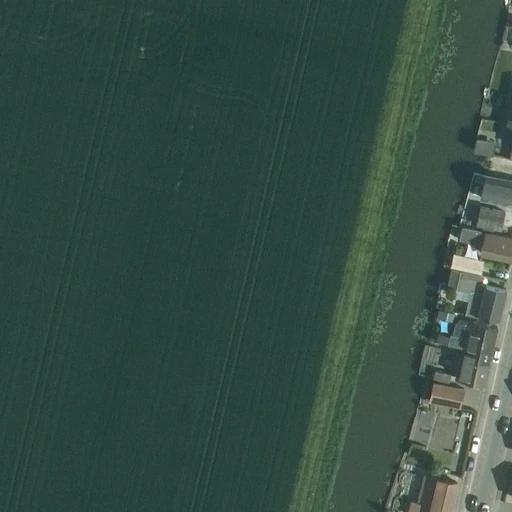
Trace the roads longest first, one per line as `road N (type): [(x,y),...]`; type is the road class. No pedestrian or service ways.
road 1 (track): [(299,511),(418,0)]
road 2 (tertiary): [(477,511),(511,360)]
